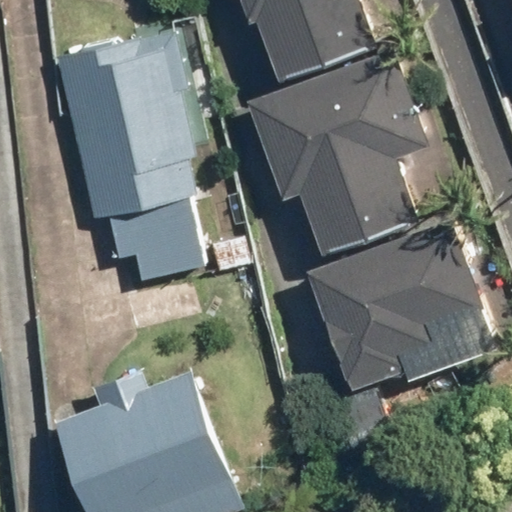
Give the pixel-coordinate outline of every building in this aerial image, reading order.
[(251,0),(256,14),(265,11),(285,70),(384,37),(371,0),(251,0)] [(182,23),(63,48),(98,209),(113,206),(123,251),(140,248),(145,273),(209,260),(194,192),(204,189),(194,140),(206,137),(182,23)] [(436,136),(402,36),(254,88),(290,192),(309,185),(330,245),(428,211),(405,146),(436,136)] [(491,296),(458,206),(313,259),(357,382),(414,361),(409,347),(447,333),(440,314),(491,296)] [(256,511),(197,362),(154,379),(146,360),(100,378),(107,397),(59,416),(96,511),(256,511)]
